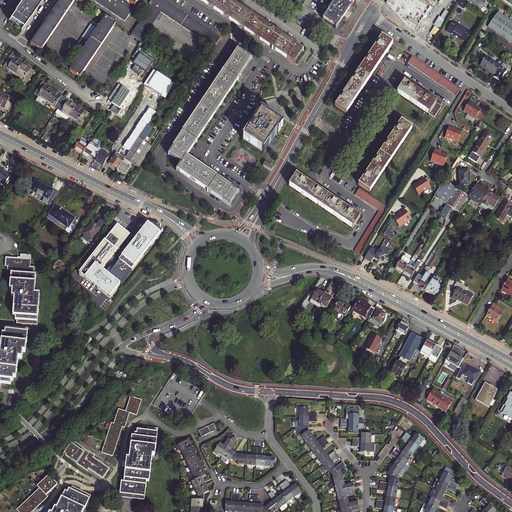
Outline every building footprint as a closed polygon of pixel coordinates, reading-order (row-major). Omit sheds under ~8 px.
[(40,0),(22,0),(10,18),(23,27),(28,19),(40,0)] [(75,0),(61,0),(61,1),(32,44),(42,51),(75,0)] [(139,0),(92,0),(125,22),(135,7),(139,0)] [(152,0),(150,4),(152,6),(147,13),(133,35),(142,41),(162,12),(214,47),(221,38),(163,0),(152,0)] [(200,0),(294,62),(302,50),(288,40),(287,40),(275,32),(275,31),(272,29),(271,30),(259,21),(260,20),(257,18),(256,19),(244,11),(245,10),(241,8),(241,9),(229,1),(229,0),(200,0)] [(335,0),(324,17),(337,25),(346,13),(353,0),(335,0)] [(402,0),(399,5),(424,22),(438,0),(402,0)] [(460,0),(458,5),(461,7),(465,9),(469,3),(464,0),(460,0)] [(511,22),(499,13),(488,27),(511,43),(511,22)] [(99,30),(83,55),(72,71),(81,77),(116,24),(107,18),(99,30)] [(452,32),(465,40),(470,33),(453,22),(448,31),(451,33),(452,32)] [(75,50),(83,55),(99,30),(92,25),(75,50)] [(382,37),(336,106),(347,113),(393,44),(391,43),(384,37),(382,37)] [(147,72),(155,59),(138,49),(133,58),(137,60),(134,64),(135,65),(132,69),(137,73),(140,68),(147,72)] [(244,70),(252,59),(239,50),(233,59),(232,58),(230,62),(231,62),(221,77),(220,76),(217,80),(218,81),(210,93),(209,92),(207,95),(208,96),(200,108),(199,107),(197,111),(198,111),(190,123),(189,123),(187,126),(188,127),(170,153),(183,162),(186,157),(192,149),(203,133),(213,118),(222,103),(233,87),(244,70)] [(4,66),(16,74),(23,65),(11,57),(4,66)] [(495,75),(501,67),(486,57),(481,66),(495,75)] [(509,68),(503,64),(501,67),(495,75),(494,76),(501,81),(508,72),(507,71),(509,68)] [(34,72),(23,65),(16,74),(28,82),(34,72)] [(174,84),(153,71),(144,85),(165,99),(174,84)] [(398,92),(430,114),(437,103),(429,98),(413,87),(405,82),(398,92)] [(35,94),(47,101),(53,91),(42,83),(35,94)] [(130,93),(119,86),(110,99),(113,101),(112,103),(120,108),(130,93)] [(47,101),(58,109),(65,99),(53,91),(47,101)] [(15,99),(3,92),(0,96),(0,106),(8,111),(15,99)] [(70,117),(76,106),(65,99),(58,109),(56,113),(67,121),(70,117)] [(474,108),(468,104),(462,114),(467,116),(467,117),(475,121),(475,120),(479,122),(480,121),(485,113),(480,111),(481,110),(475,107),(474,108)] [(88,114),(76,106),(70,117),(81,125),(88,114)] [(123,147),(130,151),(133,147),(148,125),(150,121),(156,112),(149,108),(145,114),(133,132),(126,143),(123,147)] [(269,144),(274,137),(282,126),(262,112),(254,124),(253,125),(248,133),(244,138),(264,152),(268,146),(269,144)] [(413,128),(402,121),(396,129),(385,145),(375,161),(365,176),(359,185),(370,192),(413,128)] [(124,160),(118,170),(116,172),(121,175),(121,173),(125,176),(134,164),(138,166),(151,146),(144,141),(152,128),(148,125),(133,147),(130,151),(124,160)] [(456,128),(450,125),(446,137),(454,140),(455,139),(459,141),(463,131),(456,128)] [(489,132),(485,133),(469,158),(476,163),(492,138),(492,134),(489,132)] [(274,137),(269,144),(275,148),(280,142),(274,137)] [(91,143),(92,140),(89,138),(86,142),(81,139),(74,151),(82,156),(91,143)] [(91,143),(82,156),(88,160),(90,157),(95,159),(101,151),(101,150),(91,143)] [(441,153),(441,151),(435,149),(431,162),(439,165),(440,164),(444,166),(448,155),(444,153),(443,154),(441,153)] [(103,166),(109,156),(105,153),(105,154),(101,151),(95,159),(94,160),(103,166)] [(124,160),(121,158),(115,155),(109,164),(118,170),(124,160)] [(183,162),(177,171),(229,205),(238,192),(226,184),(211,174),(211,173),(210,172),(209,171),(208,172),(195,164),(196,163),(195,162),(193,161),(192,161),(186,157),(183,162)] [(274,167),(265,162),(263,166),(271,171),(274,167)] [(0,164),(0,183),(3,186),(11,175),(4,171),(5,168),(0,164)] [(469,170),(460,171),(461,185),(470,184),(469,170)] [(302,178),(297,174),(290,185),(353,228),(361,217),(354,212),(337,201),(319,189),(302,178)] [(425,178),(413,186),(419,195),(431,186),(425,178)] [(446,204),(456,188),(444,181),(435,197),(446,204)] [(54,191),(35,182),(31,191),(45,199),(43,202),(47,204),(54,191)] [(489,191),(477,184),(470,193),(477,197),(476,200),(482,203),(489,191)] [(459,212),(469,196),(456,188),(446,204),(444,207),(450,211),(455,210),(459,212)] [(482,203),(493,210),(501,198),(489,191),(482,203)] [(511,205),(511,203),(506,200),(495,218),(502,222),(507,213),(511,216),(511,205)] [(377,209),(380,211),(386,215),(390,209),(388,207),(381,203),(377,209)] [(55,206),(47,218),(70,235),(76,227),(71,224),(74,219),(55,206)] [(393,218),(399,227),(411,219),(405,210),(393,218)] [(92,223),(92,222),(83,234),(91,240),(104,224),(99,220),(95,225),(92,223)] [(135,240),(119,261),(131,271),(162,231),(160,229),(160,226),(145,223),(144,228),(139,236),(138,238),(135,238),(135,240)] [(104,294),(110,299),(120,286),(108,277),(101,272),(117,252),(121,250),(120,247),(129,236),(127,235),(123,231),(117,227),(114,231),(101,247),(79,275),(80,276),(79,277),(81,278),(82,277),(84,279),(104,294)] [(378,253),(375,258),(380,261),(384,254),(387,256),(390,251),(385,248),(389,241),(386,239),(378,253)] [(36,245),(34,248),(46,257),(48,254),(44,251),(44,252),(39,248),(40,248),(36,245)] [(372,249),(365,259),(372,263),(375,258),(378,253),(372,249)] [(432,253),(426,264),(428,265),(428,266),(431,268),(438,257),(432,253)] [(403,274),(411,261),(403,256),(399,263),(395,269),(403,274)] [(34,294),(35,275),(33,275),(34,268),(30,267),(30,260),(6,258),(5,266),(8,267),(7,270),(11,270),(10,290),(12,290),(15,290),(15,292),(15,294),(12,294),(12,297),(14,297),(13,316),(17,316),(17,323),(25,324),(26,321),(30,321),(30,324),(37,325),(39,295),(34,294)] [(108,277),(120,286),(131,271),(119,261),(108,277)] [(419,266),(411,261),(403,274),(411,279),(419,266)] [(425,291),(431,283),(428,280),(431,276),(430,274),(428,273),(426,273),(421,281),(422,282),(419,286),(421,287),(421,288),(425,291)] [(431,283),(425,291),(430,294),(431,293),(434,295),(437,291),(438,292),(441,286),(439,285),(439,284),(438,283),(440,280),(435,277),(431,283)] [(511,280),(509,279),(502,290),(511,295),(511,280)] [(467,292),(469,288),(458,282),(456,286),(458,287),(453,296),(469,305),(474,296),(467,292)] [(316,308),(318,305),(324,294),(316,290),(309,304),(316,308)] [(324,294),(318,305),(326,309),(332,298),(324,293),(324,294)] [(351,311),(368,320),(368,319),(374,309),(371,307),(358,300),(351,311)] [(345,317),(350,307),(339,301),(337,305),(336,304),(335,306),(336,307),(334,311),(345,317)] [(489,312),(498,318),(504,308),(495,302),(489,312)] [(377,310),(374,309),(368,319),(371,321),(371,320),(379,324),(380,325),(386,315),(377,310)] [(396,331),(404,336),(408,327),(400,323),(396,331)] [(12,335),(13,332),(8,331),(5,331),(5,334),(2,334),(1,349),(1,351),(0,353),(0,383),(1,383),(10,385),(11,385),(11,381),(13,381),(13,378),(16,378),(18,359),(22,360),(22,353),(25,353),(27,333),(17,332),(16,336),(12,335)] [(372,334),(368,341),(369,342),(366,348),(366,350),(375,354),(378,348),(377,348),(378,345),(379,346),(382,339),(372,334)] [(416,351),(420,353),(426,342),(412,334),(399,357),(402,358),(408,361),(410,362),(416,351)] [(429,358),(435,347),(426,342),(420,353),(429,358)] [(435,362),(442,350),(435,347),(429,358),(429,359),(435,362)] [(416,351),(410,362),(414,365),(420,353),(416,351)] [(408,361),(402,358),(399,363),(397,362),(391,373),(400,378),(407,366),(405,366),(408,361)] [(454,366),(445,361),(439,372),(447,376),(448,374),(450,375),(454,366)] [(479,373),(461,363),(459,368),(461,369),(456,378),(460,380),(463,375),(470,379),(467,384),(472,386),(479,373)] [(205,393),(174,373),(163,391),(154,405),(185,425),(190,417),(200,401),(202,398),(205,393)] [(442,389),(446,391),(451,381),(448,379),(442,389)] [(423,386),(416,383),(414,388),(420,392),(423,386)] [(498,391),(485,384),(475,403),(487,409),(498,391)] [(433,390),(433,389),(428,396),(430,397),(428,400),(434,403),(433,405),(445,412),(452,402),(451,402),(452,401),(448,398),(449,396),(440,391),(439,392),(434,389),(433,390)] [(511,395),(507,401),(506,400),(502,406),(503,407),(500,413),(511,420),(511,395)] [(430,397),(428,396),(426,399),(433,405),(434,403),(428,400),(430,397)] [(139,406),(141,400),(131,397),(126,412),(129,413),(136,415),(139,406)] [(468,402),(462,399),(454,412),(461,416),(468,402)] [(296,409),(299,409),(299,418),(317,418),(317,413),(308,413),(308,405),(296,405),(296,406),(296,409)] [(126,412),(119,409),(114,424),(122,427),(125,428),(127,421),(129,413),(126,412)] [(341,424),(363,425),(364,421),(359,421),(359,411),(346,410),(346,420),(341,420),(341,424)] [(299,427),(308,428),(309,423),(317,422),(317,418),(299,418),(293,418),(293,424),(296,424),(296,430),(299,427)] [(114,424),(111,423),(106,438),(117,442),(120,432),(122,427),(114,424)] [(348,433),(358,434),(358,429),(363,429),(363,425),(341,424),(341,428),(349,428),(348,433)] [(307,445),(315,439),(308,431),(308,428),(299,427),(296,430),(307,445)] [(132,498),(144,500),(146,482),(149,482),(152,456),(155,456),(158,429),(148,428),(147,432),(137,431),(137,434),(135,434),(135,437),(132,437),(130,455),(130,460),(127,459),(124,482),(122,482),(120,497),(132,498)] [(353,443),(374,444),(375,435),(361,434),(361,439),(353,439),(353,443)] [(404,437),(419,447),(423,440),(416,434),(413,438),(406,434),(404,437)] [(405,449),(413,455),(419,447),(404,437),(401,440),(408,445),(405,449)] [(102,453),(113,457),(115,448),(117,442),(106,438),(102,453)] [(315,439),(307,445),(312,452),(326,441),(324,438),(317,442),(315,439)] [(220,444),(215,452),(222,457),(232,442),(228,439),(224,446),(220,444)] [(103,480),(110,470),(94,458),(95,456),(82,447),(74,440),(64,453),(65,454),(66,455),(65,456),(87,472),(88,471),(89,470),(96,475),(103,480)] [(178,446),(181,453),(192,448),(189,441),(178,446)] [(326,441),(312,452),(317,459),(325,453),(322,449),(329,444),(326,441)] [(232,442),(222,457),(226,459),(230,462),(232,460),(235,454),(231,451),(235,444),(232,442)] [(360,452),(370,453),(370,452),(374,452),(374,444),(353,443),(352,447),(361,448),(360,452)] [(181,453),(185,460),(195,455),(192,448),(181,453)] [(247,466),(256,467),(257,449),(254,448),(253,457),(248,456),(247,466)] [(393,452),(407,462),(413,455),(405,449),(402,453),(396,448),(393,452)] [(257,449),(256,467),(270,467),(271,459),(266,458),(261,457),(262,449),(257,449)] [(325,453),(317,459),(323,466),(337,455),(335,452),(328,457),(325,453)] [(394,464),(406,472),(408,468),(405,466),(407,462),(393,452),(391,455),(397,460),(394,464)] [(248,456),(238,455),(235,454),(232,460),(235,461),(238,462),(238,465),(247,466),(248,456)] [(185,460),(188,467),(199,462),(195,455),(185,460)] [(337,455),(323,466),(329,474),(330,472),(336,468),(333,464),(340,459),(337,455)] [(188,467),(192,474),(203,469),(199,462),(188,467)] [(332,475),(334,484),(343,481),(341,473),(346,470),(344,467),(345,466),(343,463),(336,468),(330,472),(332,475)] [(406,472),(394,464),(391,468),(387,474),(390,476),(389,479),(396,481),(396,477),(399,474),(403,476),(406,472)] [(511,483),(511,466),(509,464),(508,466),(507,465),(501,473),(503,475),(501,476),(507,480),(511,483)] [(453,472),(446,468),(440,482),(456,489),(457,485),(450,482),(453,477),(451,476),(453,472)] [(188,476),(192,483),(202,478),(206,476),(203,469),(192,474),(188,476)] [(38,487),(40,489),(46,495),(57,485),(49,477),(38,487)] [(191,483),(194,490),(205,485),(202,478),(192,483),(191,483)] [(380,487),(397,490),(399,481),(396,481),(389,479),(388,484),(381,483),(380,487)] [(456,489),(440,482),(436,480),(433,488),(436,490),(444,494),(447,490),(454,493),(456,489)] [(335,489),(336,492),(354,488),(353,484),(345,486),(343,481),(334,484),(329,485),(330,490),(335,489)] [(293,499),(301,493),(295,485),(291,488),(286,482),(282,484),(293,499)] [(286,504),(293,499),(282,484),(279,487),(285,493),(280,497),(286,504)] [(205,485),(194,490),(199,500),(203,501),(204,494),(208,491),(205,485)] [(82,511),(91,497),(76,489),(72,487),(71,490),(69,489),(67,493),(65,492),(57,509),(55,508),(53,511),(82,511)] [(386,497),(396,499),(397,490),(380,487),(379,491),(387,493),(386,497)] [(336,492),(338,501),(348,499),(347,495),(355,492),(354,488),(336,492)] [(40,489),(29,500),(37,508),(48,498),(46,495),(40,489)] [(444,494),(436,490),(432,498),(448,506),(450,502),(442,498),(444,494)] [(279,510),(286,504),(280,497),(277,500),(271,493),(268,496),(273,502),(279,510)] [(226,503),(225,511),(233,511),(235,495),(231,495),(230,503),(226,503)] [(235,495),(233,511),(243,511),(244,504),(239,504),(239,496),(235,495)] [(244,504),(243,511),(252,511),(254,497),(249,496),(249,505),(244,504)] [(254,497),(252,511),(261,511),(262,507),(262,506),(257,505),(257,498),(258,497),(254,497)] [(377,505),(394,508),(396,499),(386,497),(385,502),(377,501),(377,505)] [(448,506),(432,498),(428,506),(436,510),(438,506),(446,510),(448,506)] [(338,501),(341,510),(358,506),(357,502),(349,504),(348,499),(338,501)] [(29,500),(23,505),(30,511),(32,511),(37,508),(29,500)] [(203,509),(203,501),(199,500),(191,500),(191,508),(203,509)] [(482,511),(495,511),(496,511),(483,500),(480,503),(485,508),(482,511)] [(275,511),(279,510),(273,502),(266,507),(262,507),(261,511),(269,511),(275,511)]
